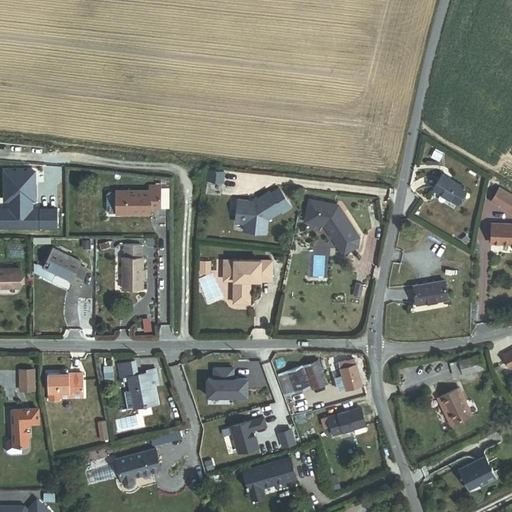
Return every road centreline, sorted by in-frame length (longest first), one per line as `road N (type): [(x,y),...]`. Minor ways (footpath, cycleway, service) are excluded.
road 1 (residential): [(375,345),(0,345)]
road 2 (residential): [(375,345),(412,129)]
road 3 (residential): [(416,511),(379,407),(375,345)]
road 4 (residential): [(511,330),(425,350),(375,345)]
road 5 (unclassified): [(412,129),(445,0)]
